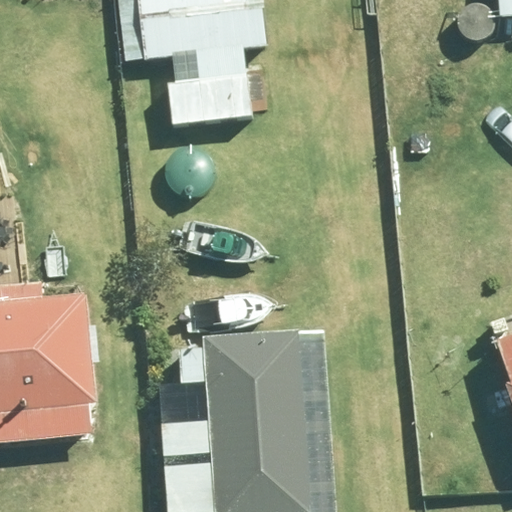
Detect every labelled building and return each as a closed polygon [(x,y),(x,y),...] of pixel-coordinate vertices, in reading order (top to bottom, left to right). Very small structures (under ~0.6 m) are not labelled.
[(265,57),(259,0),(123,0),(130,69),(265,57)] [(229,282),(225,233),(184,236),(188,286),(229,282)] [(0,452),(97,445),(86,297),(0,303),(0,452)] [(311,511),(310,491),(303,347),(209,352),(213,428),(161,431),(165,511),(311,511)] [(511,352),(501,356),(511,386),(511,352)]
